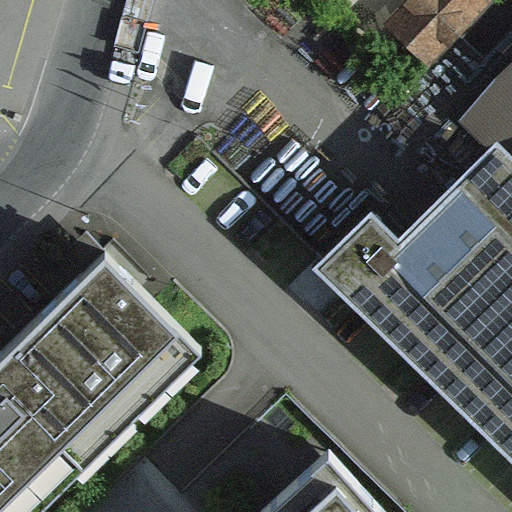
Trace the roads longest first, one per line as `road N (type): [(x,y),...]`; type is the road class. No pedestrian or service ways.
road 1 (tertiary): [(0,15),(511,509)]
road 2 (residential): [(104,0),(58,141),(0,212)]
